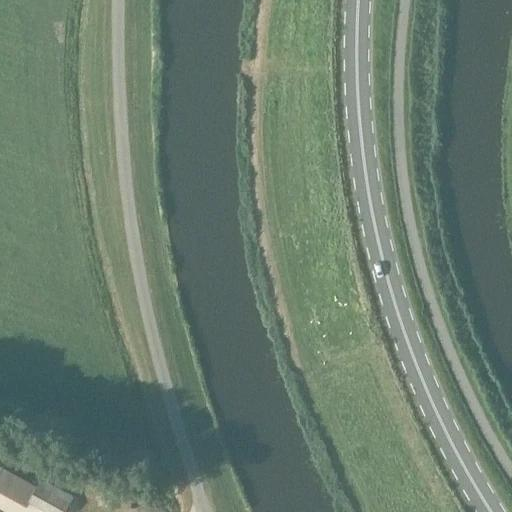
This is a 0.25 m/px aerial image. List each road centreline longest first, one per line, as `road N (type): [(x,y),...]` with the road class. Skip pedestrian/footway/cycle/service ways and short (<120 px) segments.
road 1 (primary): [(489,511),(415,366),(380,256),(355,93),(357,0)]
road 2 (unclassified): [(205,511),(138,302),(118,75),(121,0)]
road 3 (unclassified): [(511,476),(457,374),(411,238),(397,131),(403,0)]
